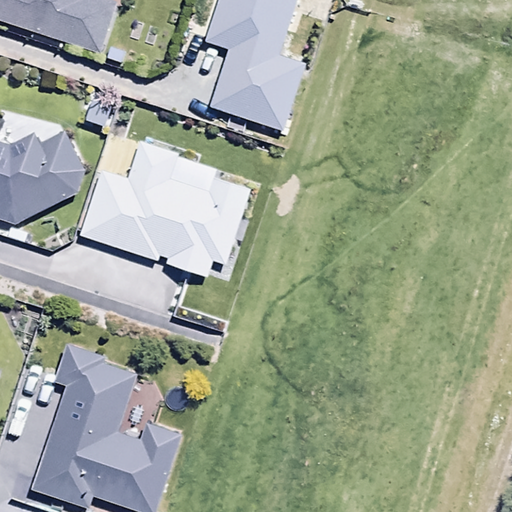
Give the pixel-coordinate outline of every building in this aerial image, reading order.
[(0,0),(0,24),(100,61),(113,27),(106,24),(110,12),(93,5),(95,0),(0,0)] [(221,0),(207,50),(230,57),(212,113),(283,135),(302,73),(278,66),(298,0),(221,0)] [(0,228),(16,235),(79,199),(86,172),(67,141),(41,154),(35,146),(11,156),(0,152),(0,228)] [(102,176),(82,241),(158,269),(160,263),(167,266),(166,270),(208,286),(215,269),(227,274),(253,199),(215,186),(211,199),(172,186),(181,160),(143,148),(130,186),(102,176)] [(57,390),(68,394),(35,495),(86,511),(95,511),(98,505),(118,511),(159,511),(182,443),(148,431),(142,448),(119,441),(138,383),(105,372),(107,366),(69,353),(57,390)]
